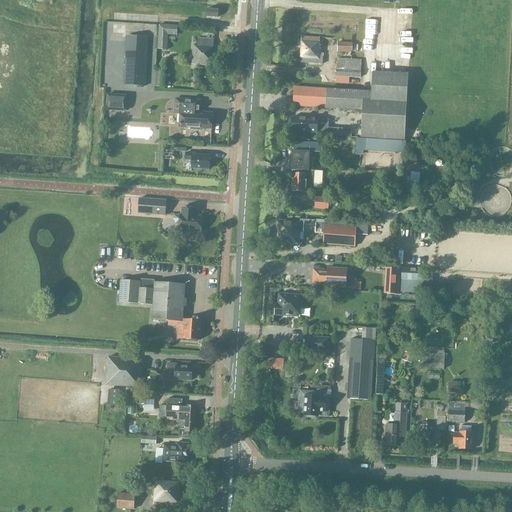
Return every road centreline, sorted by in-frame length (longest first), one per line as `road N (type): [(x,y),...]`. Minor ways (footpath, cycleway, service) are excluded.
road 1 (tertiary): [(231,464),(258,0)]
road 2 (unclassified): [(231,464),(511,479)]
